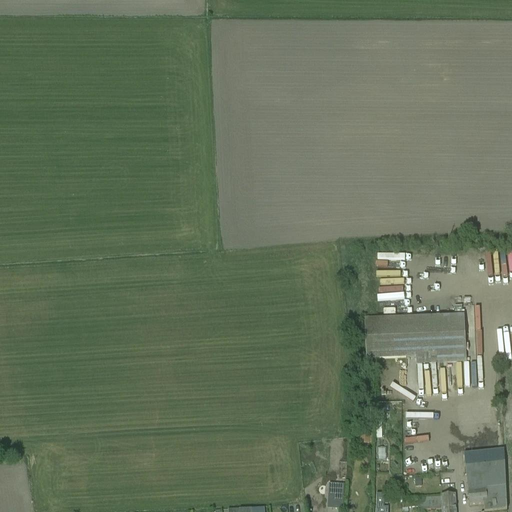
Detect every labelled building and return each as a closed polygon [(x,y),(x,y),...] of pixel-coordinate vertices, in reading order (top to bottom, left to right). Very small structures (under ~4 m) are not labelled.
[(437,265),(437,276),(463,277),(463,266),(437,265)] [(438,303),(472,302),(471,294),(438,295),(438,303)] [(474,320),(376,326),(379,368),(412,366),(425,365),(427,396),(445,395),(444,368),(490,366),(486,306),(480,306),(480,311),(474,311),(474,320)] [(471,317),(471,309),(462,310),(463,318),(471,317)] [(393,463),(394,450),(384,449),(383,463),(393,463)] [(493,511),(511,511),(511,453),(474,455),(478,511),(494,510),(493,511)] [(334,511),(351,511),(352,486),(336,485),(334,511)] [(384,497),(383,511),(395,511),(396,497),(384,497)]
